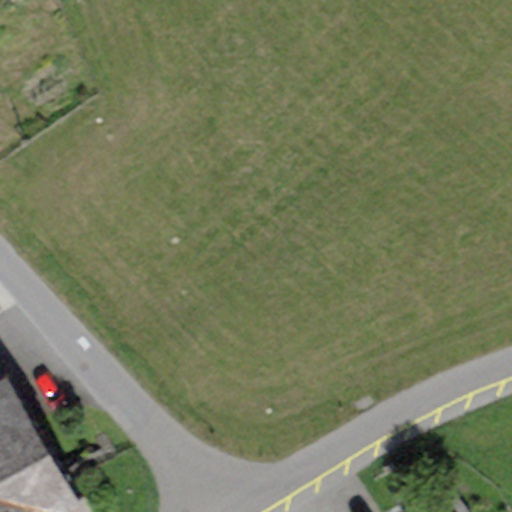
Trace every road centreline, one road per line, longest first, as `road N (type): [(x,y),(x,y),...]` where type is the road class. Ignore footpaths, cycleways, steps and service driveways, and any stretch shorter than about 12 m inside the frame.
road 1 (residential): [(221,511),(0,252)]
road 2 (unclassified): [(227,511),(406,408),(511,363)]
